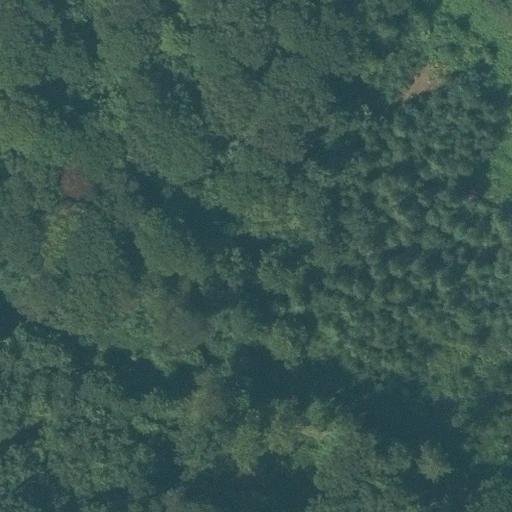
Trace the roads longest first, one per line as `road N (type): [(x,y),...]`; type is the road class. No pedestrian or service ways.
road 1 (track): [(217,408),(374,0)]
road 2 (track): [(67,335),(38,216),(25,107),(42,56),(45,0)]
road 3 (track): [(217,408),(488,511)]
